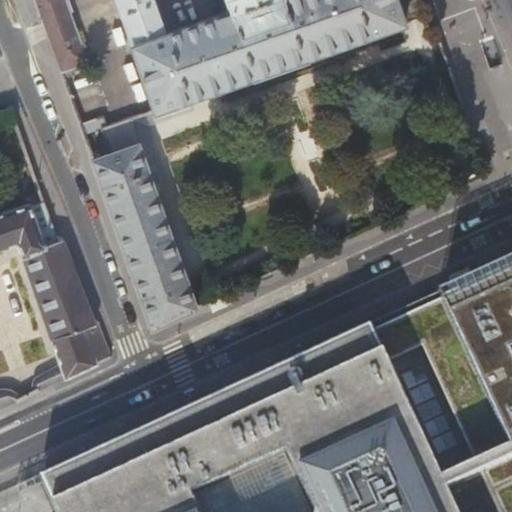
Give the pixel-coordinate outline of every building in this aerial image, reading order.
[(36,0),(47,30),(61,70),(88,61),(74,21),(66,0),(36,0)] [(156,0),(117,0),(119,6),(133,45),(168,32),(156,0)] [(399,0),(259,0),(232,10),(168,32),(133,45),(150,94),(156,111),(191,99),(228,85),(402,24),(407,22),(399,0)] [(259,0),(228,0),(232,10),(259,0)] [(194,107),(191,99),(156,111),(133,119),(141,145),(139,145),(155,190),(166,185),(145,124),(194,107)] [(80,124),(84,134),(105,127),(109,125),(106,115),(80,124)] [(109,125),(105,127),(114,151),(138,142),(139,145),(141,145),(133,119),(132,117),(109,125)] [(138,142),(114,151),(92,159),(152,328),(196,308),(155,190),(139,145),(138,142)] [(31,203),(0,213),(0,407),(21,398),(19,395),(16,393),(13,390),(9,389),(4,388),(0,388),(0,249),(19,243),(60,364),(40,375),(37,377),(35,380),(34,384),(34,389),(35,392),(111,357),(97,321),(95,322),(63,239),(58,241),(44,202),(32,207),(31,203)] [(511,511),(511,257),(472,276),(259,374),(49,470),(61,497),(51,502),(55,511),(511,511)] [(229,294),(208,304),(210,310),(232,300),(229,294)]
